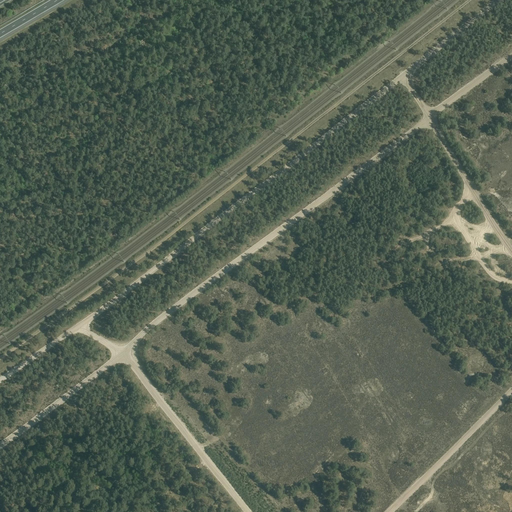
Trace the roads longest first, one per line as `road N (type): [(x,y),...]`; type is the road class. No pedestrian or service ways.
road 1 (track): [(511,56),(0,443)]
road 2 (track): [(0,378),(101,310),(498,0)]
road 3 (track): [(0,357),(155,247),(470,0)]
road 4 (unknown): [(262,511),(148,388),(127,349)]
